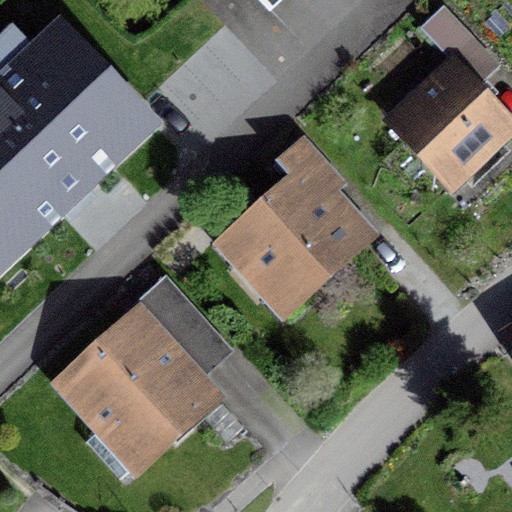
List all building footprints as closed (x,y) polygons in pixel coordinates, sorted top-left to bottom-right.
[(254,0),(265,12),(279,0),(254,0)] [(438,66),(382,121),(450,190),(511,128),(511,72),(447,8),(413,41),(438,66)] [(63,32),(0,90),(0,258),(147,122),(63,32)] [(303,139),(271,168),(283,183),(228,231),(297,310),(367,248),(311,186),(330,169),(303,139)] [(150,273),(39,380),(131,474),(242,367),(150,273)]
